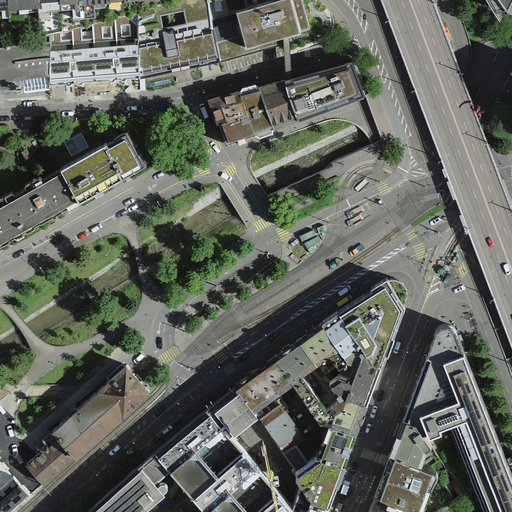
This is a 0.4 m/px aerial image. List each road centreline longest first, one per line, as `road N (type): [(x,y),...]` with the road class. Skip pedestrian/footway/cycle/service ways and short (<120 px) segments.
road 1 (secondary): [(511,270),(410,0)]
road 2 (secondary): [(364,42),(403,145),(402,171),(271,239)]
road 3 (residential): [(0,270),(162,178),(218,158)]
road 4 (secondary): [(197,384),(381,262)]
road 5 (residential): [(347,511),(422,307)]
road 6 (secondary): [(271,239),(170,309),(164,345),(197,384)]
road 7 (secondary): [(50,511),(197,384)]
road 8 (residential): [(187,94),(0,111)]
road 9 (residential): [(364,42),(187,94)]
road 10 (secondary): [(418,122),(461,64),(446,0)]
road 11 (secondary): [(488,182),(381,262)]
road 12 (residential): [(457,160),(511,50)]
